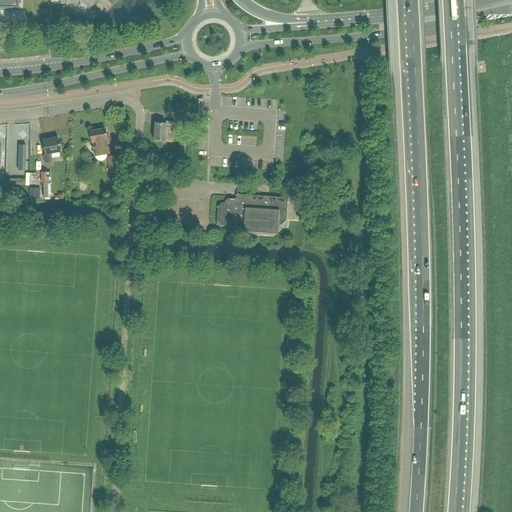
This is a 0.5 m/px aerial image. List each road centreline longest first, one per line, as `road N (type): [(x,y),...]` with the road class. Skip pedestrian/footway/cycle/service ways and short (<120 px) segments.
road 1 (motorway): [(454,511),(462,386),(448,0)]
road 2 (motorway): [(410,0),(421,269),(416,511)]
road 3 (secondary): [(239,48),(374,35),(511,7)]
road 4 (residential): [(131,229),(136,104),(125,98),(0,116)]
road 5 (secondary): [(0,93),(190,56)]
road 6 (secondary): [(187,35),(0,72)]
road 7 (secondary): [(482,0),(306,22)]
